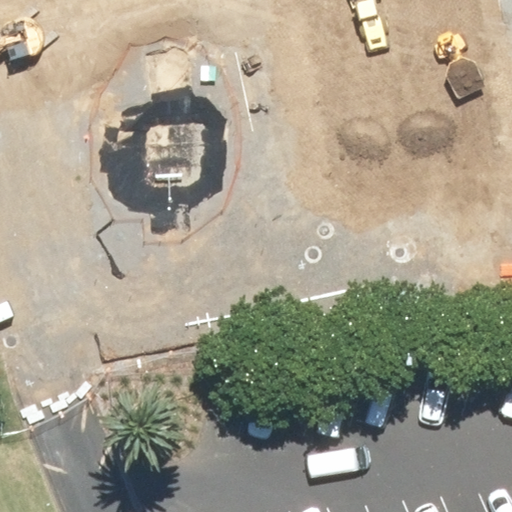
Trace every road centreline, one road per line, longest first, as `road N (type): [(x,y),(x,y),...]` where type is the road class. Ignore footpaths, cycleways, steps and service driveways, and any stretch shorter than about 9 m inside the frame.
road 1 (residential): [(37,310),(69,318),(325,242),(511,229)]
road 2 (unclassified): [(37,310),(44,370),(88,511)]
